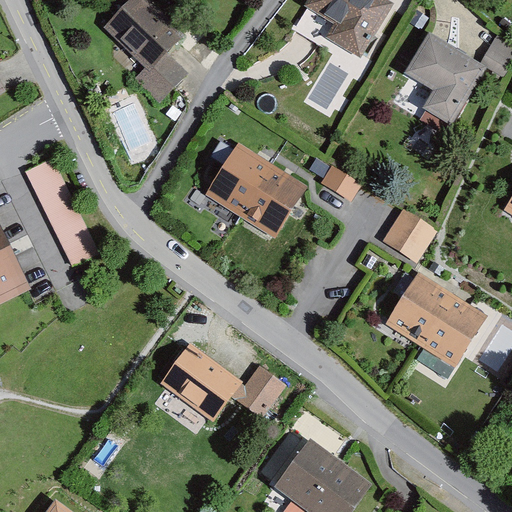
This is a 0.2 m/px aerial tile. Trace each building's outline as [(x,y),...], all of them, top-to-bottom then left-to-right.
[(390,8),(373,0),(317,0),(308,19),(336,34),(332,41),(364,58),(390,8)] [(180,44),(141,4),(112,32),(153,76),(142,86),(160,104),(186,80),(165,58),(180,44)] [(511,66),(511,47),(499,40),(483,64),(505,78),(511,66)] [(483,73),(432,43),(410,78),(439,96),(425,119),(447,132),(483,73)] [(240,151),(209,204),(276,244),(308,191),(240,151)] [(363,191),(322,167),(315,179),(356,203),(363,191)] [(57,169),(33,182),(76,265),(101,253),(57,169)] [(435,238),(406,221),(391,247),(421,264),(435,238)] [(0,307),(35,288),(0,225),(0,307)] [(421,282),(393,330),(431,352),(426,361),(454,377),(487,321),(421,282)] [(238,387),(191,356),(171,388),(218,418),(238,387)] [(252,377),(237,398),(259,416),(274,396),(252,377)] [(353,511),(367,492),(311,452),(284,490),(315,511),(353,511)]
